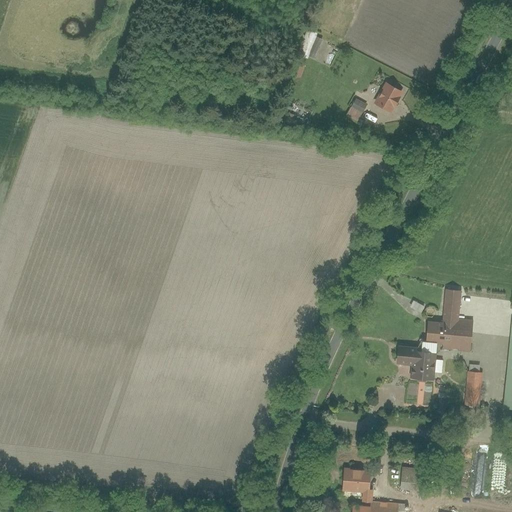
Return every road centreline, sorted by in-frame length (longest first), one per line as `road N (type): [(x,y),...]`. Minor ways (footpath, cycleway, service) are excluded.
road 1 (tertiary): [(273,511),(340,340),(511,3)]
road 2 (track): [(511,443),(303,422)]
